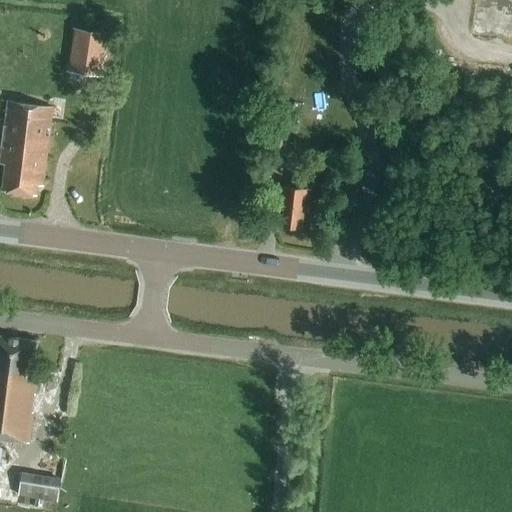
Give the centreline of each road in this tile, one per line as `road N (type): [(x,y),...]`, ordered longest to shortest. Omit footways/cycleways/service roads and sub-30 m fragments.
road 1 (unclassified): [(511,384),(146,336)]
road 2 (secondary): [(157,251),(511,297)]
road 3 (secondary): [(0,230),(157,251)]
road 4 (unclassified): [(0,317),(146,336)]
